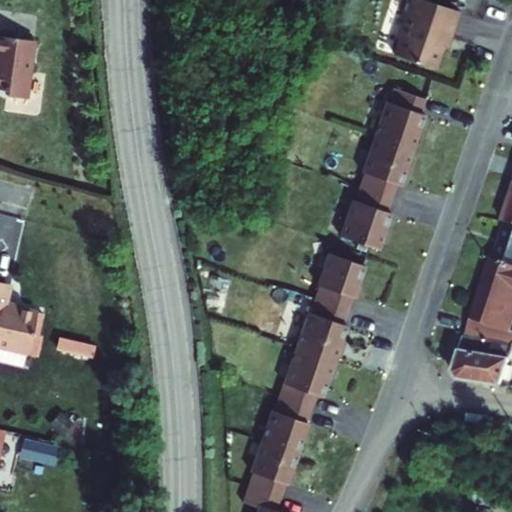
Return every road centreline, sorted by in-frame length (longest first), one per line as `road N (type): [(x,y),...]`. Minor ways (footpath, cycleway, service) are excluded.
road 1 (tertiary): [(178,511),(170,343),(134,132),(122,0)]
road 2 (residential): [(345,511),(511,58)]
